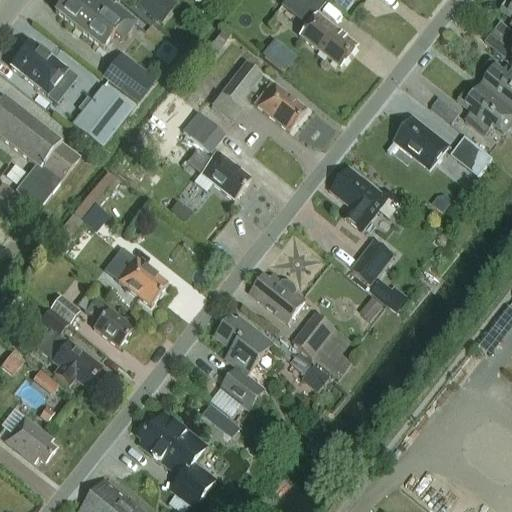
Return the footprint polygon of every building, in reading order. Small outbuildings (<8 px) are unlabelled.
[(114,38),(121,43),(136,25),(115,9),(122,0),(121,0),(66,0),(54,16),(102,53),(114,38)] [(167,0),(142,0),(137,8),(162,27),(177,7),(167,0)] [(312,15),(320,5),(313,0),(290,0),(285,8),(308,27),(315,18),(312,15)] [(511,5),(508,3),(500,13),(511,22),(511,26),(510,29),(511,30),(511,5)] [(356,50),(315,18),(308,27),(298,40),(339,72),(356,50)] [(511,32),(502,25),(495,33),(511,46),(511,32)] [(511,52),(492,37),(486,44),(506,60),(511,52)] [(218,55),(226,44),(218,38),(210,50),(218,55)] [(10,72),(47,100),(66,75),(30,47),(10,72)] [(102,81),(137,108),(153,87),(118,60),(102,81)] [(489,79),(481,89),(511,114),(511,72),(508,70),(505,74),(491,63),(483,74),(489,79)] [(237,111),(262,80),(260,78),(245,66),(222,94),(220,96),(237,111)] [(253,108),(288,136),(306,114),(270,86),(253,108)] [(102,153),(133,114),(132,113),(102,89),(74,125),(71,128),(102,153)] [(511,126),(511,114),(481,89),(472,100),(466,95),(457,105),(471,116),(468,120),(488,137),(493,130),(503,138),(511,126)] [(0,142),(35,169),(30,176),(20,189),(14,196),(20,200),(39,215),(79,162),(60,148),(61,147),(3,102),(0,105),(0,142)] [(440,102),(432,111),(452,126),(460,117),(440,102)] [(223,136),(198,116),(183,136),(208,155),(223,136)] [(395,147),(429,174),(448,150),(414,123),(395,147)] [(478,181),(493,163),(491,161),(465,141),(453,157),(451,160),(478,181)] [(215,156),(210,163),(197,153),(188,164),(201,174),(198,177),(234,205),(251,183),(215,156)] [(348,172),(333,191),(341,196),(337,201),(338,201),(353,213),(345,223),(362,236),(385,207),(390,211),(398,201),(388,193),(383,200),(363,184),(348,172)] [(109,175),(73,218),(96,237),(105,225),(109,221),(95,209),(117,183),(109,175)] [(0,201),(8,205),(14,192),(0,185),(0,201)] [(438,201),(432,209),(444,218),(453,206),(445,200),(438,201)] [(73,219),(52,243),(63,253),(69,247),(84,228),(73,219)] [(394,260),(375,245),(352,275),(372,290),(394,260)] [(167,289),(132,261),(125,256),(108,277),(150,311),(167,289)] [(258,298),(255,302),(288,328),(306,305),(273,279),(269,284),(265,280),(253,294),(258,298)] [(396,293),(386,306),(397,315),(407,301),(396,293)] [(85,298),(78,307),(86,314),(93,305),(85,298)] [(70,330),(80,317),(61,302),(52,315),(70,330)] [(360,317),(371,326),(383,310),(373,302),(360,317)] [(107,314),(94,303),(93,305),(86,314),(85,314),(98,325),(92,332),(118,352),(133,333),(107,313),(107,314)] [(15,318),(3,309),(0,313),(0,329),(4,333),(15,318)] [(51,365),(58,371),(53,378),(69,391),(74,384),(85,393),(102,372),(67,345),(61,341),(70,330),(52,315),(41,329),(49,335),(36,353),(51,365)] [(317,318),(294,348),(313,363),(336,333),(337,332),(317,318)] [(226,364),(236,372),(220,393),(223,395),(242,410),(247,414),(264,394),(247,380),(272,348),(240,322),(236,326),(231,322),(215,342),(232,355),(226,364)] [(336,333),(313,363),(340,383),(353,366),(343,358),(352,346),(336,333)] [(2,367),(13,375),(23,362),(12,353),(2,367)] [(335,397),(340,391),(300,357),(291,368),(320,393),(324,388),(335,397)] [(223,395),(211,410),(230,425),(242,410),(223,395)] [(230,425),(211,410),(202,421),(232,444),(241,433),(230,425)] [(46,428),(54,417),(46,411),(38,422),(46,428)] [(53,444),(24,421),(13,413),(1,429),(9,436),(11,437),(5,445),(34,468),(38,463),(44,469),(56,454),(49,449),(53,444)] [(149,426),(138,440),(143,445),(140,449),(181,481),(171,495),(176,499),(169,507),(175,511),(188,511),(190,510),(192,511),(196,511),(218,484),(197,468),(205,457),(193,448),(190,451),(181,444),(187,436),(168,421),(162,429),(158,426),(154,430),(149,426)] [(274,439),(262,430),(258,436),(269,445),(274,439)] [(81,511),(140,511),(104,483),(81,511)]
